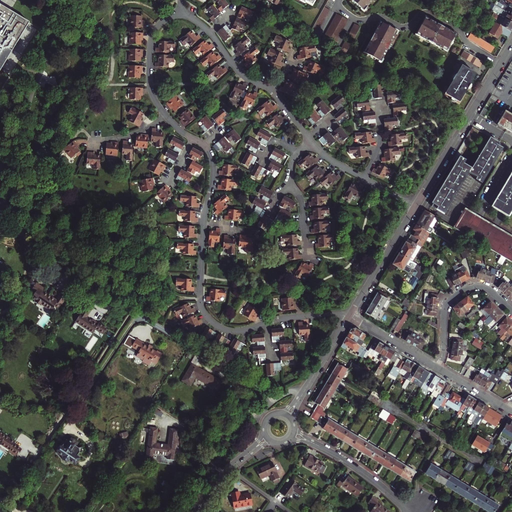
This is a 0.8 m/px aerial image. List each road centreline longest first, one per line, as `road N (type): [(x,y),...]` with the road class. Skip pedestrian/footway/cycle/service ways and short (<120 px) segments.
road 1 (residential): [(415,206),(511,45)]
road 2 (residential): [(204,224),(203,311),(229,331),(265,322)]
road 3 (residential): [(436,368),(451,298),(487,288),(511,312)]
road 4 (residential): [(292,434),(341,458),(409,510)]
road 5 (residential): [(349,316),(415,206)]
road 6 (residential): [(180,14),(150,38),(149,85),(165,115)]
